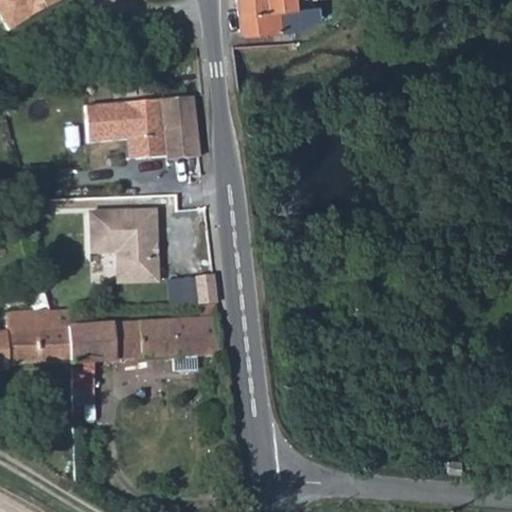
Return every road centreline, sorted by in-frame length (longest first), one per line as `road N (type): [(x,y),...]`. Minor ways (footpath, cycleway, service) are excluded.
road 1 (tertiary): [(262,483),(207,0)]
road 2 (unclassified): [(262,483),(511,500)]
